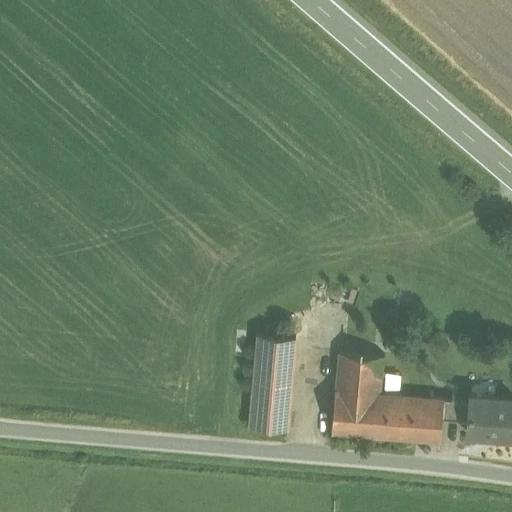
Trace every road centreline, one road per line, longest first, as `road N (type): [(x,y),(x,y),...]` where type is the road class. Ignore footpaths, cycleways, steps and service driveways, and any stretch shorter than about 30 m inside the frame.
road 1 (unclassified): [(0,432),(511,479)]
road 2 (secondary): [(511,168),(316,0)]
